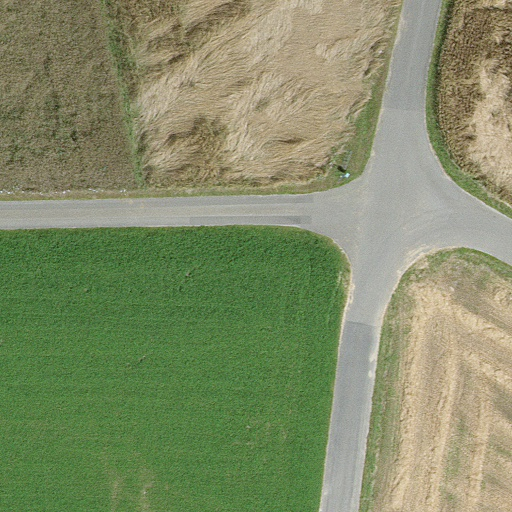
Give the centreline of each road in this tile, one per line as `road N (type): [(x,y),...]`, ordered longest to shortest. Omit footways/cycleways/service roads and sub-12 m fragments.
road 1 (unclassified): [(0,218),(387,203)]
road 2 (unclassified): [(387,203),(358,346),(339,511)]
road 3 (unclassified): [(429,0),(387,203)]
road 4 (unclassified): [(387,203),(456,216),(511,240)]
